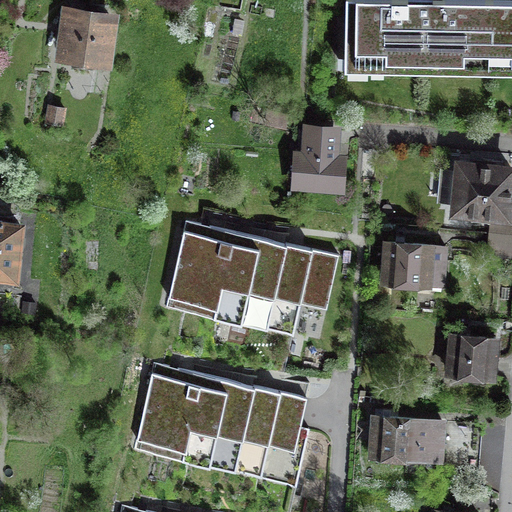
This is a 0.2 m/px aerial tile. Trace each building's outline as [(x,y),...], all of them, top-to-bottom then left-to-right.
[(466,56),(488,56),(489,0),(482,0),(345,0),(345,53),(367,54),(367,57),(466,59),(466,56)] [(511,0),(489,0),(488,56),(510,57),(510,61),(511,60),(511,0)] [(110,20),(68,14),(62,60),(104,66),(110,20)] [(334,130),(308,128),(307,149),(300,148),(297,183),(338,185),(340,159),(332,158),(334,130)] [(432,193),(450,193),(451,153),(433,152),(432,193)] [(511,168),(459,163),(455,210),(472,212),(471,219),(490,221),(491,213),(507,215),(511,168)] [(330,249),(185,218),(166,307),(293,334),(304,287),(321,290),(330,249)] [(21,225),(0,222),(0,276),(15,278),(21,225)] [(446,246),(386,242),(383,281),(443,285),(446,246)] [(495,338),(452,334),(449,371),(473,373),(472,379),(486,381),(486,375),(492,375),(495,338)] [(298,394),(155,361),(134,449),(261,478),(272,430),(289,434),(298,394)] [(322,399),(298,394),(289,434),(272,430),(261,478),(308,489),(321,433),(314,432),(317,421),(322,399)] [(442,421),(374,416),(372,453),(398,455),(397,460),(408,461),(408,456),(439,458),(442,421)] [(473,480),(476,423),(447,421),(443,479),(473,480)]
